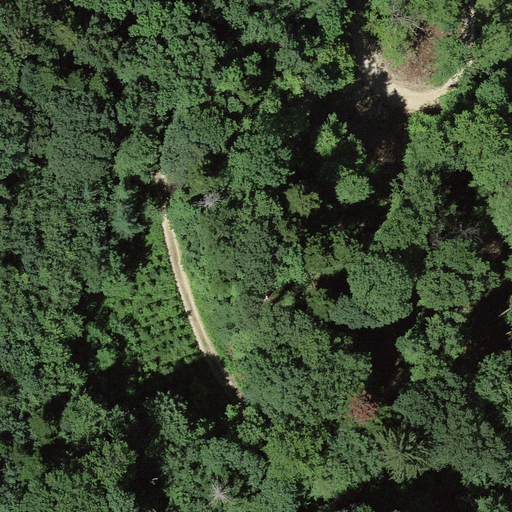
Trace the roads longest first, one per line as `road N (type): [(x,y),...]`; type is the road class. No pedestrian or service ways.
road 1 (track): [(78,0),(134,60),(158,131),(182,282),(210,356),(264,440),(328,511)]
road 2 (track): [(464,0),(454,79),(411,105),(378,92),(364,60),(356,0)]
